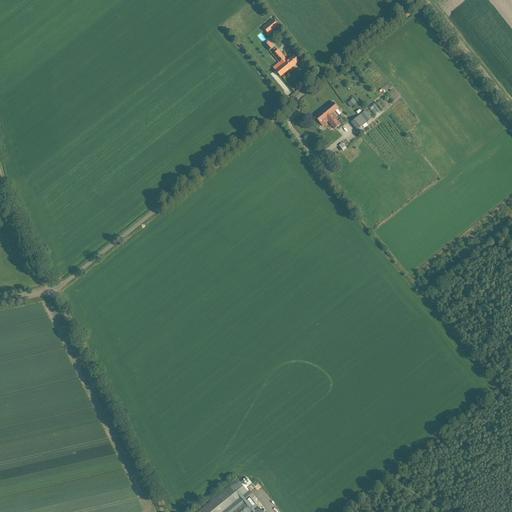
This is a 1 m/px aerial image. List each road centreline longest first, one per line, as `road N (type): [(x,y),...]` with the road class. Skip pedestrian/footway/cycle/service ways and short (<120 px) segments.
road 1 (unclassified): [(52,291),(416,0)]
road 2 (unclassified): [(162,511),(52,291)]
road 3 (unclassified): [(511,109),(425,0)]
road 4 (unclassified): [(52,291),(12,215),(0,172)]
